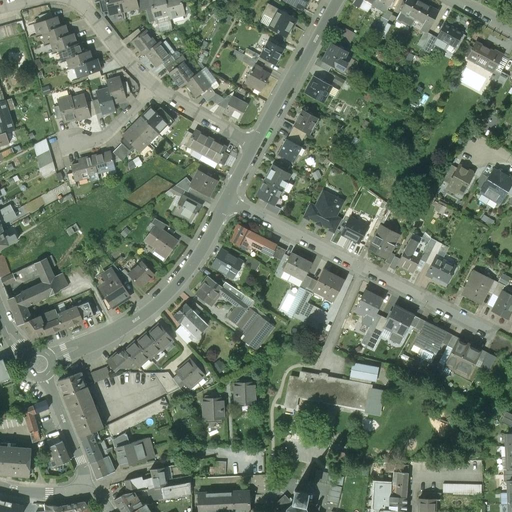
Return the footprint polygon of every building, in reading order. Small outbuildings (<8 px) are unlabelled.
[(104,0),(101,0),(99,1),(102,12),(108,11),(104,0)] [(120,0),(104,0),(108,11),(109,15),(124,11),(120,0)] [(120,0),(124,11),(138,7),(139,7),(137,0),(120,0)] [(143,0),(137,0),(139,7),(138,7),(139,11),(145,10),(143,0)] [(149,0),(143,0),(145,10),(151,8),(149,0)] [(149,0),(151,8),(154,18),(168,14),(169,14),(165,0),(149,0)] [(165,0),(169,14),(168,14),(169,18),(185,14),(182,4),(181,0),(165,0)] [(284,0),(291,3),(290,5),(293,7),(294,5),(302,10),(307,0),(284,0)] [(392,0),(373,0),(371,6),(385,13),(389,5),(392,0)] [(406,0),(405,3),(403,2),(401,6),(403,7),(396,20),(410,28),(415,19),(414,19),(423,3),(417,0),(406,0)] [(423,3),(414,19),(415,19),(423,24),(420,30),(424,32),(426,33),(426,32),(438,11),(423,3)] [(296,19),(267,4),(263,12),(273,18),(269,27),(285,36),(290,25),(292,26),(296,19)] [(51,12),(38,16),(40,22),(52,18),(51,12)] [(52,18),(40,22),(35,23),(38,34),(43,33),(43,32),(60,27),(59,26),(56,16),(52,18)] [(382,16),(376,27),(383,30),(387,23),(388,20),(382,16)] [(22,20),(17,22),(20,33),(25,31),(22,20)] [(16,22),(11,23),(14,35),(20,33),(17,22),(16,22)] [(11,23),(5,25),(8,37),(14,35),(11,23)] [(392,26),(387,23),(383,30),(381,33),(386,36),(392,26)] [(462,33),(444,23),(437,38),(455,47),(462,33)] [(5,25),(0,26),(0,29),(3,38),(8,37),(5,25)] [(60,27),(43,32),(43,33),(46,43),(51,42),(50,41),(68,35),(67,35),(64,25),(59,26),(60,27)] [(346,28),(341,37),(350,41),(355,32),(346,28)] [(137,29),(128,36),(132,41),(141,33),(137,29)] [(141,33),(132,41),(143,55),(146,53),(146,52),(156,44),(145,30),(141,33)] [(424,32),(417,45),(424,49),(431,35),(426,32),(426,33),(424,32)] [(68,35),(50,41),(51,42),(54,52),(58,50),(75,44),(75,43),(72,33),(67,35),(68,35)] [(424,49),(423,50),(429,53),(437,38),(431,35),(424,49)] [(260,55),(259,56),(260,57),(275,64),(283,49),(267,41),(260,55)] [(75,44),(58,50),(62,60),(66,59),(66,58),(83,53),(83,52),(80,42),(75,43),(75,44)] [(156,44),(146,52),(146,53),(157,67),(162,63),(170,56),(170,55),(159,42),(156,44)] [(347,52),(332,43),(323,60),(338,68),(339,67),(343,70),(350,57),(345,55),(347,52)] [(493,52),(476,43),(467,59),(492,73),(503,54),(495,50),(493,52)] [(260,55),(248,49),(244,55),(257,62),(260,57),(259,56),(260,55)] [(83,53),(66,58),(66,59),(70,69),(74,67),(91,61),(88,51),(83,52),(83,53)] [(244,55),(236,51),(233,56),(253,67),(254,67),(257,62),(244,55)] [(170,56),(162,63),(165,68),(175,60),(171,55),(170,55),(170,56)] [(91,61),(74,67),(77,77),(87,74),(98,70),(99,70),(96,59),(91,61)] [(175,60),(165,68),(169,72),(179,65),(175,60)] [(179,65),(169,72),(180,87),(186,83),(186,82),(194,76),(183,62),(179,65)] [(254,67),(253,67),(245,82),(252,86),(253,85),(261,89),(268,75),(254,67)] [(98,70),(87,74),(89,80),(100,76),(98,70)] [(348,75),(339,70),(336,76),(345,81),(348,75)] [(194,76),(186,82),(186,83),(197,97),(201,94),(210,86),(199,72),(194,76)] [(345,81),(336,76),(332,81),(342,86),(345,81)] [(120,77),(107,81),(109,89),(113,103),(126,99),(125,94),(122,82),(120,77)] [(331,86),(314,77),(305,93),(322,102),(331,86)] [(127,81),(122,82),(125,94),(131,92),(127,81)] [(210,86),(201,94),(206,100),(215,93),(210,86)] [(109,89),(96,92),(102,113),(115,110),(113,103),(109,89)] [(72,98),(71,98),(77,118),(76,118),(77,120),(90,116),(87,103),(84,94),(72,98)] [(229,95),(217,104),(226,109),(232,97),(229,95)] [(71,96),(57,100),(59,105),(62,117),(64,121),(76,118),(77,118),(71,98),(72,98),(71,96)] [(247,105),(232,97),(226,109),(224,111),(240,120),(247,105)] [(98,100),(92,101),(96,114),(102,113),(98,100)] [(0,133),(13,130),(4,101),(0,102),(0,133)] [(92,101),(87,103),(90,116),(96,114),(92,101)] [(59,105),(53,107),(57,119),(62,117),(59,105)] [(156,111),(151,107),(142,117),(158,133),(167,124),(167,123),(156,111)] [(174,121),(160,107),(156,111),(167,123),(167,124),(169,126),(174,121)] [(318,118),(303,110),(294,126),(306,132),(309,134),(318,118)] [(158,133),(142,117),(132,127),(148,142),(158,133)] [(306,132),(294,126),(291,133),(302,141),(306,132)] [(148,142),(132,127),(123,136),(124,138),(133,146),(139,152),(148,142)] [(13,130),(0,133),(0,146),(17,141),(13,130)] [(211,139),(195,130),(193,135),(187,145),(203,154),(211,139)] [(187,132),(181,143),(186,147),(187,145),(193,135),(187,132)] [(302,141),(291,133),(287,139),(299,146),(302,141)] [(46,138),(34,145),(37,156),(49,150),(46,138)] [(133,146),(124,138),(120,142),(121,143),(129,150),(133,146)] [(226,148),(211,139),(203,154),(218,162),(224,152),(226,148)] [(287,139),(279,154),(293,162),(301,147),(299,146),(287,139)] [(129,150),(121,143),(117,147),(126,156),(130,151),(129,150)] [(126,156),(117,147),(113,152),(121,160),(126,156)] [(11,148),(0,153),(0,161),(14,154),(11,148)] [(49,150),(37,156),(40,168),(53,162),(49,150)] [(111,152),(93,156),(97,171),(97,173),(115,168),(111,152)] [(224,152),(218,162),(223,165),(229,155),(224,152)] [(84,162),(71,166),(73,173),(75,180),(89,177),(88,174),(97,171),(93,156),(83,159),(84,162)] [(53,162),(40,168),(43,176),(55,169),(53,162)] [(291,174),(273,164),(264,181),(282,190),(287,193),(290,187),(289,182),(287,181),(291,174)] [(457,168),(451,165),(443,181),(449,184),(457,168)] [(462,166),(460,165),(458,166),(457,168),(449,184),(447,187),(454,191),(461,189),(465,191),(474,175),(473,172),(468,169),(466,170),(463,168),(462,166)] [(493,169),(489,176),(486,176),(486,177),(485,180),(485,182),(481,189),(482,193),(490,198),(505,173),(501,170),(496,171),(493,169)] [(217,181),(199,172),(190,188),(209,197),(217,181)] [(73,173),(67,174),(70,186),(76,184),(75,180),(73,173)] [(509,175),(505,173),(490,198),(498,203),(501,202),(506,195),(509,194),(510,191),(509,188),(511,184),(511,180),(510,180),(509,175)] [(482,174),(475,185),(481,189),(485,182),(485,180),(486,177),(486,176),(482,174)] [(282,190),(264,181),(257,195),(256,195),(268,202),(274,205),(275,205),(274,204),(282,190)] [(185,190),(175,185),(168,191),(180,197),(181,196),(182,197),(185,190)] [(343,201),(323,191),(314,209),(315,209),(309,220),(310,220),(311,218),(329,228),(328,229),(329,230),(336,216),(343,201)] [(182,197),(181,196),(180,197),(176,204),(182,207),(177,215),(191,223),(195,215),(196,215),(201,207),(182,197)] [(274,205),(268,202),(265,208),(277,215),(281,209),(274,205)] [(386,202),(380,214),(387,218),(393,206),(386,202)] [(438,202),(434,210),(442,214),(446,206),(438,202)] [(314,209),(308,206),(303,217),(309,220),(315,209),(314,209)] [(0,231),(3,230),(0,223),(4,223),(16,216),(13,210),(0,217),(0,231)] [(336,216),(329,230),(335,233),(342,219),(336,216)] [(369,228),(351,218),(342,235),(360,244),(369,228)] [(164,224),(155,219),(152,224),(155,226),(160,230),(164,224)] [(255,234),(238,225),(235,232),(236,232),(231,241),(247,249),(250,243),(262,250),(266,241),(254,235),(255,234)] [(160,230),(155,226),(144,241),(166,257),(177,242),(160,230)] [(380,229),(370,250),(387,259),(391,253),(400,235),(391,230),(389,234),(380,229)] [(3,230),(0,231),(0,248),(17,239),(14,234),(9,237),(8,236),(7,236),(5,236),(3,230)] [(412,236),(406,247),(407,247),(398,265),(414,273),(420,260),(427,245),(423,243),(423,242),(412,236)] [(436,241),(431,239),(427,245),(420,260),(425,263),(431,251),(436,241)] [(286,250),(267,240),(262,250),(261,251),(280,261),(286,250)] [(243,262),(221,249),(212,265),(233,277),(237,270),(238,271),(243,262)] [(436,254),(431,251),(425,263),(431,265),(435,257),(436,254)] [(387,259),(386,263),(391,265),(396,255),(391,253),(387,259)] [(3,254),(0,255),(0,276),(1,278),(11,274),(3,254)] [(312,264),(291,254),(283,270),(303,280),(304,281),(306,276),(312,264)] [(42,283),(20,293),(24,303),(26,307),(59,290),(54,277),(50,268),(52,267),(51,264),(49,265),(45,257),(34,263),(42,283)] [(455,267),(435,257),(431,265),(426,274),(440,281),(439,284),(446,287),(455,267)] [(260,263),(250,258),(246,264),(257,270),(260,263)] [(128,275),(131,279),(140,288),(153,275),(141,263),(128,275)] [(82,264),(76,269),(82,277),(89,272),(82,264)] [(124,279),(113,265),(109,268),(111,271),(112,271),(119,283),(124,279)] [(128,275),(124,270),(120,273),(124,279),(127,283),(131,279),(128,275)] [(329,272),(324,270),(317,282),(314,289),(315,289),(336,300),(345,281),(329,273),(329,272)] [(110,285),(103,289),(107,296),(113,305),(127,296),(119,283),(112,271),(111,271),(104,276),(110,285)] [(493,280),(474,271),(465,289),(466,289),(463,295),(480,304),(487,291),(493,280)] [(61,272),(54,277),(59,290),(67,287),(61,272)] [(11,274),(1,279),(3,285),(15,279),(13,273),(11,274)] [(500,281),(507,284),(510,277),(502,274),(500,281)] [(306,276),(304,281),(303,280),(300,287),(306,290),(312,279),(306,276)] [(208,277),(204,282),(205,283),(196,295),(210,306),(215,300),(213,299),(218,292),(228,300),(232,294),(223,287),(222,287),(208,277)] [(312,279),(306,290),(313,294),(315,289),(314,289),(317,282),(312,279)] [(493,280),(487,291),(492,294),(498,283),(493,280)] [(498,283),(492,294),(498,297),(502,291),(505,286),(498,282),(498,283)] [(365,291),(355,311),(365,316),(367,314),(374,318),(383,300),(376,297),(376,296),(365,291)] [(511,295),(502,291),(498,297),(491,311),(508,320),(511,311),(511,309),(510,309),(511,303),(511,295)] [(20,293),(8,298),(12,308),(24,303),(20,293)] [(274,326),(232,294),(228,300),(237,307),(228,318),(245,331),(240,338),(255,350),(274,326)] [(107,296),(101,300),(107,311),(114,307),(113,305),(107,296)] [(203,309),(195,302),(190,307),(197,315),(203,309)] [(24,303),(12,308),(18,325),(31,320),(31,319),(26,307),(24,303)] [(190,307),(186,304),(173,316),(182,325),(191,334),(188,337),(192,340),(193,341),(196,342),(198,341),(200,339),(201,336),(200,334),(199,333),(207,324),(197,315),(190,307)] [(394,306),(384,327),(385,327),(387,324),(395,328),(389,339),(399,344),(403,336),(409,325),(414,316),(394,306)] [(57,315),(56,315),(58,318),(41,325),(45,335),(82,320),(76,308),(57,315)] [(339,311),(331,308),(326,319),(333,323),(339,311)] [(55,310),(31,319),(31,320),(18,325),(31,340),(45,335),(41,325),(58,318),(56,315),(57,315),(55,310)] [(420,319),(414,316),(409,325),(415,328),(420,319)] [(420,319),(415,328),(420,331),(425,321),(420,319)] [(447,332),(425,321),(420,331),(413,345),(421,349),(417,356),(431,363),(441,343),(447,332)] [(159,324),(153,329),(152,329),(148,333),(161,348),(161,349),(162,350),(173,340),(159,324)] [(191,334),(182,325),(175,331),(187,345),(192,340),(188,337),(191,334)] [(376,326),(366,345),(373,349),(383,330),(376,326)] [(161,348),(148,333),(147,332),(141,338),(140,338),(136,341),(136,342),(150,357),(149,357),(150,358),(161,349),(161,348)] [(447,332),(441,343),(447,346),(452,335),(447,332)] [(452,335),(447,346),(452,349),(458,338),(452,335)] [(481,350),(458,338),(452,349),(444,366),(443,370),(443,373),(448,375),(450,374),(453,370),(455,366),(470,373),(474,364),(481,350)] [(136,341),(129,347),(129,346),(124,350),(137,364),(136,364),(139,367),(149,357),(150,357),(136,342),(136,341)] [(124,349),(118,354),(117,353),(111,358),(119,367),(133,367),(136,364),(137,364),(124,350),(124,349)] [(481,350),(474,364),(479,367),(480,367),(487,352),(481,350)] [(487,352),(480,367),(479,368),(486,372),(494,356),(487,352)] [(119,367),(111,358),(107,362),(115,371),(119,367)] [(0,380),(1,380),(9,376),(9,377),(10,377),(3,359),(0,360),(0,380)] [(196,366),(190,359),(182,366),(197,382),(204,375),(196,366)] [(210,371),(201,362),(196,366),(204,375),(210,371)] [(302,372),(301,372),(300,378),(290,377),(285,405),(284,405),(284,406),(296,408),(296,407),(295,407),(298,395),(314,398),(313,398),(314,399),(316,389),(325,390),(323,400),(324,400),(324,399),(339,402),(339,403),(340,403),(356,406),(357,406),(366,407),(365,412),(379,414),(383,391),(370,389),(371,385),(370,385),(371,380),(376,381),(378,368),(353,363),(350,377),(351,377),(350,382),(301,373),(302,372)] [(107,366),(91,372),(95,382),(111,376),(107,366)] [(197,382),(182,366),(175,373),(176,375),(185,384),(189,389),(197,382)] [(162,385),(173,383),(170,370),(159,372),(162,385)] [(81,372),(58,381),(63,395),(86,386),(81,372)] [(185,384),(176,375),(172,378),(180,388),(185,384)] [(254,382),(234,383),(235,403),(255,402),(254,382)] [(86,386),(63,395),(80,437),(92,432),(101,428),(98,420),(100,419),(94,404),(92,404),(88,394),(89,393),(86,386)] [(164,398),(107,426),(112,436),(169,408),(164,398)] [(222,398),(202,399),(203,419),(223,418),(222,398)] [(46,400),(33,405),(36,413),(49,408),(46,400)] [(33,405),(24,409),(26,415),(25,416),(29,432),(37,430),(33,414),(36,413),(33,405)] [(511,414),(506,411),(503,416),(511,420),(511,414)] [(511,425),(511,420),(503,416),(501,422),(511,427),(511,425)] [(101,428),(92,432),(97,443),(112,436),(107,426),(104,427),(101,428)] [(37,430),(29,432),(32,441),(33,442),(40,440),(37,430)] [(92,432),(80,437),(90,463),(103,458),(100,451),(97,443),(92,432)] [(126,433),(118,437),(114,441),(116,447),(129,444),(126,433)] [(57,436),(46,440),(48,446),(60,442),(57,436)] [(60,442),(48,446),(53,458),(56,465),(70,460),(62,441),(60,442)] [(129,444),(116,447),(121,467),(145,460),(144,459),(142,450),(139,441),(129,444)] [(111,445),(106,446),(107,449),(100,451),(103,458),(108,456),(112,465),(115,464),(111,456),(111,445)] [(0,474),(29,476),(31,449),(0,447),(0,474)] [(150,447),(142,450),(144,459),(153,457),(150,447)] [(103,458),(90,463),(97,479),(114,472),(112,465),(108,456),(103,458)] [(45,459),(40,461),(44,470),(48,468),(45,459)] [(226,462),(214,462),(213,473),(225,474),(226,462)] [(409,465),(395,464),(394,471),(408,473),(409,465)] [(163,468),(150,469),(152,477),(154,484),(153,484),(154,488),(161,487),(166,486),(163,468)] [(330,482),(332,472),(317,469),(315,480),(330,482)] [(408,473),(394,471),(391,490),(390,493),(389,497),(406,498),(408,473)] [(333,474),(329,500),(339,501),(343,475),(333,474)] [(135,478),(125,481),(127,490),(147,486),(145,480),(142,481),(141,477),(135,478)] [(166,486),(161,487),(163,498),(190,493),(190,481),(173,484),(166,486)] [(443,493),(482,493),(482,483),(443,482),(443,493)] [(154,488),(148,489),(150,500),(163,498),(161,487),(154,488)] [(406,498),(389,497),(390,493),(391,490),(387,490),(374,489),(373,500),(390,501),(390,503),(405,504),(406,498)] [(292,503),(286,509),(285,511),(306,511),(303,505),(304,505),(305,503),(307,493),(294,490),(292,499),(291,503),(292,503)] [(250,491),(197,493),(197,511),(238,511),(251,511),(250,501),(253,501),(253,494),(250,494),(250,491)] [(134,492),(122,494),(114,499),(122,511),(132,511),(142,506),(134,492)] [(285,495),(276,503),(274,511),(285,511),(286,509),(292,503),(291,503),(292,499),(290,496),(287,498),(285,495)] [(12,503),(12,502),(6,500),(5,501),(0,499),(0,511),(21,511),(23,506),(12,503)] [(425,499),(419,499),(418,511),(434,511),(434,500),(434,499),(425,499)] [(405,504),(390,503),(390,501),(373,500),(373,509),(389,510),(405,511),(405,504)] [(84,502),(61,506),(63,511),(83,511),(88,509),(84,502)] [(317,511),(319,506),(305,503),(304,505),(303,505),(306,511),(317,511)]
